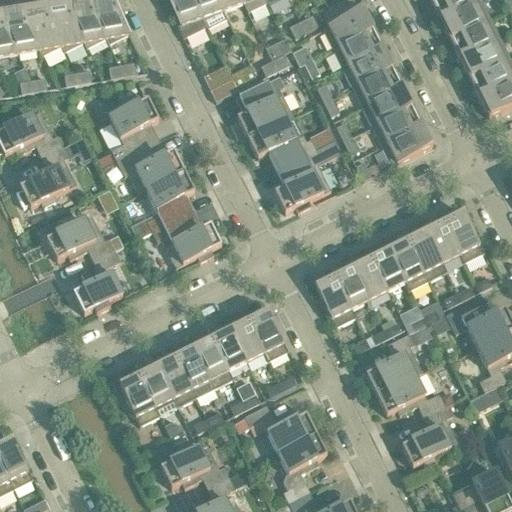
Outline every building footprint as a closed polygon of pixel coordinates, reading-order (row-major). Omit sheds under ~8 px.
[(183,44),(206,32),(207,32),(190,0),(165,0),(180,29),(177,31),(183,44)] [(222,16),(223,16),(214,0),(190,0),(207,32),(206,32),(207,34),(226,24),(222,16)] [(214,0),(223,16),(243,8),(239,0),(214,0)] [(263,1),(264,1),(263,0),(239,0),(243,8),(247,17),(266,8),(263,1)] [(287,0),(263,0),(264,1),(263,1),(266,8),(268,11),(288,1),(287,0)] [(440,25),(481,5),(478,0),(441,0),(430,6),(440,25)] [(509,15),(511,13),(511,0),(502,0),(502,1),(509,15)] [(344,17),(356,11),(351,1),(339,7),(344,17)] [(128,41),(129,40),(111,4),(88,8),(106,44),(105,44),(108,50),(127,40),(128,41)] [(449,45),(491,24),(481,5),(440,25),(449,45)] [(333,23),(344,17),(339,7),(327,12),(333,23)] [(86,54),(105,44),(106,44),(88,8),(66,12),(84,48),(83,48),(86,54)] [(64,58),(83,48),(84,48),(66,12),(43,16),(61,51),(61,52),(64,58)] [(339,52),(374,34),(364,14),(322,35),(333,56),(339,53),(339,52)] [(41,61),(61,52),(61,51),(43,16),(21,20),(39,55),(38,55),(41,61)] [(0,25),(17,59),(38,55),(39,55),(21,20),(0,23),(0,25)] [(306,37),(317,31),(312,20),(300,26),(306,37)] [(459,64),(500,43),(491,24),(449,45),(459,64)] [(0,61),(17,59),(0,25),(0,61)] [(294,42),(306,37),(300,26),(289,32),(294,42)] [(348,71),(383,54),(374,34),(339,52),(339,53),(333,56),(342,73),(348,70),(348,71)] [(469,83),(510,62),(500,43),(459,64),(469,83)] [(304,69),(312,65),(305,51),(292,57),(299,71),(304,69)] [(352,94),(393,73),(383,54),(348,71),(348,70),(342,73),(352,94)] [(277,76),(289,70),(284,60),(272,66),(277,76)] [(478,102),(511,85),(511,66),(510,62),(469,83),(478,102)] [(312,65),(304,69),(311,83),(319,79),(312,65)] [(266,82),(277,76),(272,66),(260,71),(266,82)] [(123,81),(136,79),(134,68),(121,70),(123,81)] [(110,84),(123,81),(121,70),(108,72),(110,84)] [(233,85),(239,96),(258,86),(251,71),(231,81),(233,85)] [(361,113),(403,92),(393,73),(352,94),(361,113)] [(78,89),(91,87),(89,75),(76,77),(78,89)] [(66,91),(78,89),(76,77),(64,80),(66,91)] [(257,93),(235,104),(235,105),(240,103),(245,113),(247,118),(237,123),(247,144),(293,121),(282,100),(280,95),(284,92),(279,82),(257,93)] [(34,97),(47,94),(45,83),(32,85),(34,97)] [(21,99),(34,97),(32,85),(19,87),(21,99)] [(215,107),(239,96),(233,85),(210,97),(215,107)] [(488,122),(511,110),(511,85),(478,102),(488,122)] [(323,108),(332,103),(325,89),(316,94),(323,108)] [(371,132),(412,111),(403,92),(361,113),(371,132)] [(330,122),(339,118),(332,103),(323,108),(330,122)] [(118,119),(109,124),(122,150),(110,155),(116,166),(156,146),(150,136),(148,131),(158,126),(148,104),(136,110),(134,105),(116,114),(118,119)] [(381,151),(422,131),(412,111),(371,132),(381,151)] [(0,159),(3,158),(4,162),(15,156),(17,161),(35,152),(41,163),(63,152),(57,141),(53,144),(39,117),(18,128),(15,123),(2,130),(0,131),(0,159)] [(293,121),(247,144),(257,164),(268,159),(270,164),(276,175),(316,155),(310,144),(306,147),(293,121)] [(343,146),(351,142),(344,128),(335,132),(343,146)] [(391,171),(432,151),(422,131),(381,151),(391,171)] [(350,161),(358,156),(351,142),(343,146),(350,161)] [(284,192),(274,197),(285,219),(295,213),(297,218),(311,211),(309,206),(330,196),(317,169),(321,166),(340,157),(335,145),(316,155),(276,175),(282,187),(284,192)] [(156,146),(116,166),(121,177),(123,181),(128,179),(138,200),(146,197),(145,196),(184,177),(174,156),(163,161),(161,156),(156,146)] [(17,197),(16,198),(23,213),(25,212),(29,210),(30,213),(41,208),(43,213),(57,206),(55,201),(76,190),(64,165),(68,163),(63,152),(41,163),(46,173),(27,182),(30,187),(20,192),(21,195),(18,197),(17,197)] [(111,157),(98,164),(102,173),(115,166),(111,157)] [(362,186),(371,181),(363,167),(355,171),(362,186)] [(184,177),(145,196),(146,197),(157,219),(145,225),(152,237),(191,217),(186,207),(184,202),(194,197),(184,177)] [(191,217),(152,237),(157,248),(161,246),(165,252),(175,274),(197,263),(199,268),(213,261),(211,256),(221,251),(210,229),(200,235),(198,230),(191,217)] [(463,269),(483,258),(463,218),(444,228),(445,230),(460,259),(459,260),(463,269)] [(109,245),(104,247),(92,222),(70,233),(68,228),(54,235),(56,240),(46,245),(57,266),(67,261),(70,266),(88,257),(93,267),(115,256),(109,245)] [(460,259),(445,230),(444,228),(426,237),(442,269),(443,268),(459,260),(460,259)] [(447,277),(443,268),(442,269),(426,237),(407,246),(408,248),(428,286),(447,277)] [(428,286),(408,248),(407,246),(389,255),(405,287),(404,287),(408,296),(428,286)] [(387,296),(404,287),(405,287),(389,255),(371,264),(372,266),(387,296)] [(98,278),(120,267),(115,256),(93,267),(98,278)] [(387,296),(372,266),(371,264),(353,273),(369,305),(387,296)] [(350,314),(351,314),(369,305),(353,273),(334,283),(336,285),(350,314)] [(108,308),(122,300),(112,279),(97,286),(95,281),(81,288),(83,293),(73,298),(84,320),(94,314),(96,319),(110,312),(108,308)] [(478,297),(492,291),(487,282),(474,289),(478,297)] [(350,314),(336,285),(334,283),(315,292),(335,333),(356,322),(351,314),(350,314)] [(460,306),(473,300),(469,292),(456,298),(460,306)] [(447,313),(460,306),(456,298),(443,304),(447,313)] [(467,310),(445,321),(451,332),(455,340),(467,334),(476,353),(511,335),(511,328),(505,314),(494,319),(492,314),(485,301),(467,310)] [(427,330),(440,324),(435,315),(422,322),(427,330)] [(267,367),(288,357),(267,316),(248,326),(249,328),(264,358),(263,358),(267,367)] [(422,322),(404,331),(409,339),(427,330),(422,322)] [(264,358),(249,328),(248,326),(230,335),(246,367),(263,358),(264,358)] [(388,343),(401,337),(396,328),(383,335),(388,343)] [(228,376),(229,376),(246,367),(230,335),(212,344),(213,346),(228,376)] [(375,350),(388,343),(383,335),(370,341),(375,350)] [(511,335),(476,353),(490,381),(479,387),(484,398),(506,387),(499,374),(511,367),(511,335)] [(409,352),(414,350),(408,339),(386,350),(392,361),(373,370),(376,375),(366,380),(376,400),(414,381),(415,382),(422,378),(409,352)] [(228,376),(213,346),(212,344),(193,353),(214,394),(233,384),(229,376),(228,376)] [(356,359),(370,352),(365,344),(352,350),(356,359)] [(196,403),(214,394),(193,353),(175,363),(176,365),(196,403)] [(196,403),(176,365),(175,363),(157,372),(173,404),(172,404),(176,413),(196,403)] [(173,404),(157,372),(139,381),(140,383),(155,413),(156,412),(160,421),(176,413),(172,404),(173,404)] [(155,413),(140,383),(139,381),(119,391),(140,431),(160,421),(156,412),(155,413)] [(283,396),(296,389),(292,381),(279,387),(283,396)] [(427,405),(415,382),(414,381),(376,400),(386,421),(397,416),(399,421),(417,412),(422,422),(444,411),(438,399),(427,405)] [(270,402),(283,396),(279,387),(266,394),(270,402)] [(246,414),(259,407),(255,399),(242,406),(246,414)] [(234,420),(246,414),(242,406),(229,412),(234,420)] [(266,411),(244,422),(249,433),(261,427),(278,459),(316,440),(306,420),(295,425),(293,420),(275,429),(266,411)] [(445,425),(450,422),(444,411),(422,422),(428,432),(409,441),(412,446),(401,451),(412,473),(422,467),(425,472),(439,465),(436,460),(458,450),(445,425)] [(210,432),(223,426),(219,417),(206,424),(210,432)] [(197,439),(210,432),(206,424),(193,430),(197,439)] [(174,450),(187,444),(182,436),(169,442),(174,450)] [(316,440),(278,459),(287,479),(283,487),(287,496),(282,498),(288,509),(309,498),(300,480),(319,471),(316,466),(326,461),(316,440)] [(161,457),(174,450),(169,442),(157,449),(161,457)] [(0,468),(13,495),(32,485),(12,444),(0,450),(0,468)] [(511,447),(499,454),(511,480),(511,447)] [(223,472),(219,475),(206,450),(161,473),(171,494),(181,489),(184,493),(202,484),(207,495),(229,484),(223,472)] [(0,501),(13,495),(0,468),(0,501)] [(511,511),(495,477),(451,499),(456,511),(457,511),(465,511),(470,510),(470,511),(511,511)] [(212,505),(234,494),(229,484),(207,495),(212,505)] [(316,511),(309,498),(288,509),(289,511),(352,511),(349,506),(339,511),(337,507),(326,511),(316,511)] [(237,511),(232,501),(210,511),(208,507),(198,511),(237,511)]
